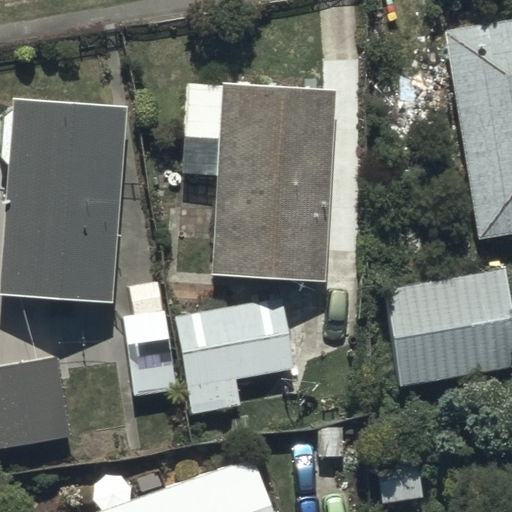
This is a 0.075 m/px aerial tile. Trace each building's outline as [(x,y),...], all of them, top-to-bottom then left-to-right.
[(511,32),(437,46),(474,252),(511,245),(511,32)] [(329,100),(217,94),(214,148),(179,146),(177,185),(214,187),(208,288),(319,294),(329,100)] [(119,120),(9,111),(8,126),(0,125),(0,172),(4,173),(0,217),(0,308),(103,316),(119,120)] [(382,297),(397,392),(511,373),(511,351),(500,278),(382,297)] [(132,320),(120,322),(133,406),(172,400),(152,281),(126,286),(132,320)] [(281,302),(170,322),(188,423),(236,414),(231,386),(294,375),(281,302)] [(52,366),(0,375),(0,457),(67,446),(52,366)] [(263,511),(249,471),(133,511),(263,511)]
